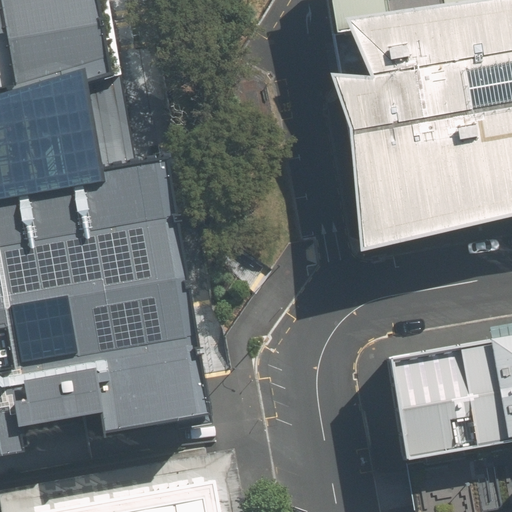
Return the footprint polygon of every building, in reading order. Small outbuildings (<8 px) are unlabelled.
[(0,0),(0,451),(208,412),(206,388),(165,157),(135,164),(120,77),(118,64),(106,0),(0,0)] [(324,0),(331,36),(346,34),(353,33),(352,25),(501,0),(324,0)] [(346,134),(357,255),(511,217),(511,0),(501,0),(352,25),(353,33),(346,34),(367,79),(326,77),(346,134)] [(511,335),(384,356),(403,464),(467,452),(511,443),(511,335)] [(33,511),(211,481),(216,511),(242,511),(231,449),(0,490),(0,502),(1,511),(33,511)] [(477,511),(467,452),(403,464),(412,511),(477,511)] [(216,511),(211,481),(33,511),(216,511)]
